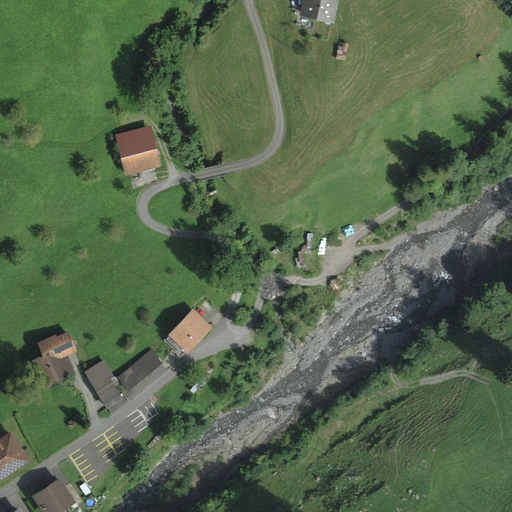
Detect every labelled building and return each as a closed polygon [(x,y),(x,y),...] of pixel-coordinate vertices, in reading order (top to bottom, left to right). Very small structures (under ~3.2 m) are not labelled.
[(336,2),(325,0),(304,0),(302,15),(333,21),(336,2)] [(150,128),(118,137),(128,173),(160,164),(150,128)] [(193,313),(171,335),(186,350),(209,328),(193,313)] [(67,334),(41,346),(46,356),(35,361),(46,384),(72,372),(64,356),(74,351),(67,334)] [(175,359),(159,341),(127,369),(143,387),(175,359)] [(117,362),(99,374),(114,398),(132,386),(117,362)] [(11,435),(0,441),(0,478),(27,462),(11,435)] [(59,481),(36,496),(46,511),(56,511),(72,502),(59,481)]
